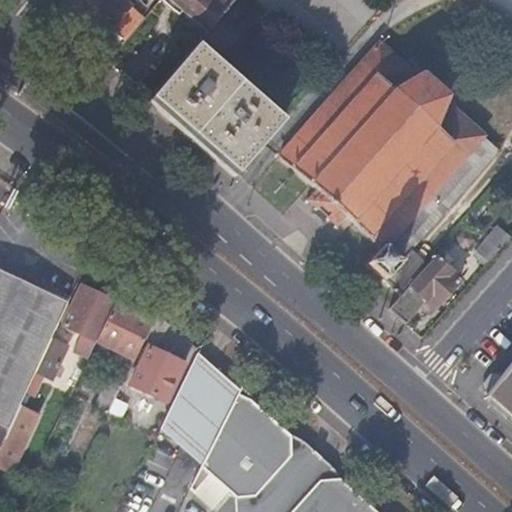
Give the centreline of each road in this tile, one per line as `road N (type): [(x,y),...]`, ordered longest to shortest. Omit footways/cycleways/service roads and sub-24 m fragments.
road 1 (primary): [(85,177),(481,511)]
road 2 (primary): [(326,315),(144,154),(0,49)]
road 3 (primary): [(326,315),(137,165),(0,70)]
road 4 (unknown): [(214,217),(375,27)]
road 5 (residential): [(412,385),(511,278)]
road 6 (primary): [(511,481),(412,385)]
